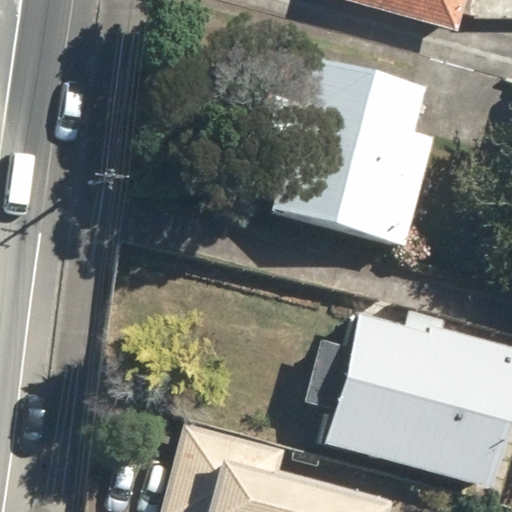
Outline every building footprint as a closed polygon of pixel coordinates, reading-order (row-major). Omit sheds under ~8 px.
[(448,17),(484,27),(491,0),(299,0),(299,1),(442,39),(448,17)] [(402,136),(415,85),(276,52),(236,219),(396,257),(423,141),(402,136)] [(511,94),(501,132),(511,134),(511,94)] [(455,335),(462,310),(400,293),(396,304),(382,300),(378,314),(338,304),(326,350),(306,344),(287,412),(308,417),(299,451),(470,497),(510,350),(455,335)] [(175,428),(155,511),(375,511),(379,497),(270,471),(274,452),(175,428)]
